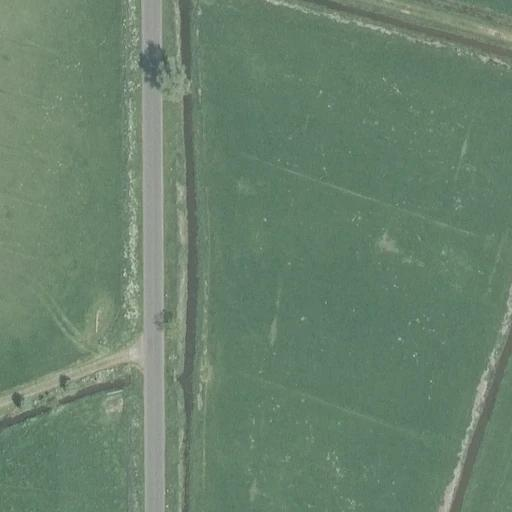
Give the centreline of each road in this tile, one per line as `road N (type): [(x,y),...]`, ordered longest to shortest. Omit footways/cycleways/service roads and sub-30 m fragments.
road 1 (tertiary): [(153,511),(151,0)]
road 2 (track): [(369,0),(511,40)]
